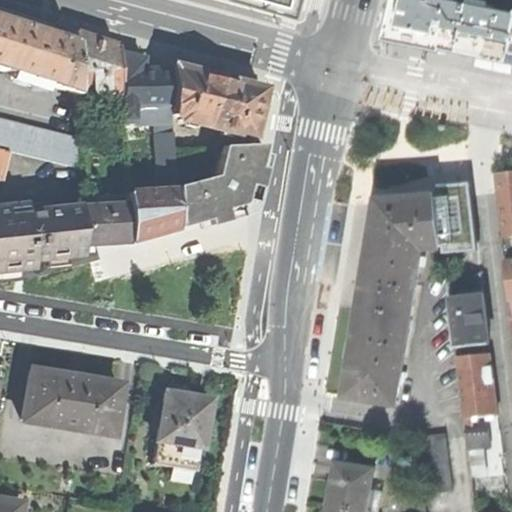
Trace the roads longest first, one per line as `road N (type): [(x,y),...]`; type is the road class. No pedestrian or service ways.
road 1 (residential): [(482,100),(476,138),(511,433)]
road 2 (tertiary): [(338,72),(284,359)]
road 3 (residential): [(0,311),(284,359)]
road 4 (secondary): [(338,72),(99,0)]
road 5 (unknown): [(283,384),(456,411)]
road 6 (tertiary): [(284,359),(266,511)]
road 7 (secondary): [(482,100),(338,72)]
